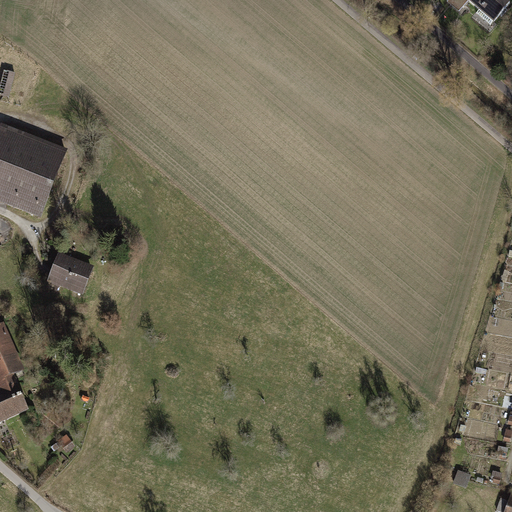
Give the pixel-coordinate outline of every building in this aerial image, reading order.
[(499,26),(511,9),(511,3),(508,0),(453,0),(450,5),(462,15),(472,3),(483,13),(480,16),(494,27),(497,24),(499,26)] [(19,75),(5,70),(0,84),(0,96),(11,100),(19,75)] [(0,132),(0,202),(39,217),(64,152),(2,127),(0,132)] [(0,246),(9,243),(15,232),(13,228),(1,235),(0,234),(0,246)] [(91,268),(60,256),(49,283),(80,296),(91,268)] [(3,326),(0,327),(0,380),(11,375),(23,370),(3,326)] [(0,420),(27,409),(11,375),(0,380),(0,420)] [(93,400),(86,397),(84,404),(91,406),(93,400)] [(66,435),(57,443),(66,454),(75,446),(66,435)] [(510,449),(501,447),(499,456),(508,458),(510,449)] [(458,473),(453,486),(466,490),(471,477),(458,473)] [(503,474),(495,473),(493,479),(502,481),(503,474)] [(511,511),(511,504),(511,506),(504,503),(499,511),(511,511)]
